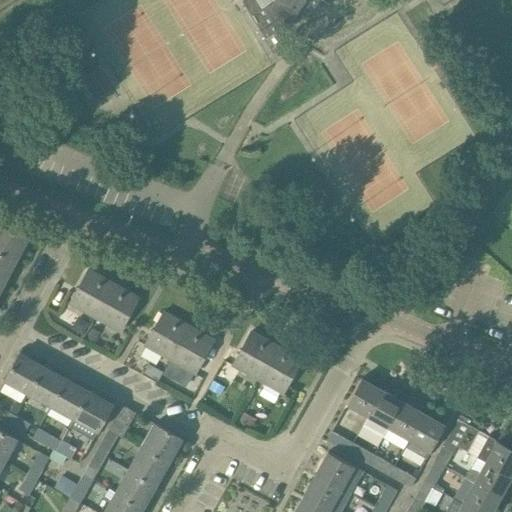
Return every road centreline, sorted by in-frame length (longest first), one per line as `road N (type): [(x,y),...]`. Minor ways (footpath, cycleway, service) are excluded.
road 1 (residential): [(369,310),(77,216)]
road 2 (residential): [(215,439),(262,461),(293,450),(369,310)]
road 3 (residential): [(215,439),(12,335)]
road 4 (residential): [(511,370),(369,310)]
road 5 (residential): [(77,216),(12,335)]
